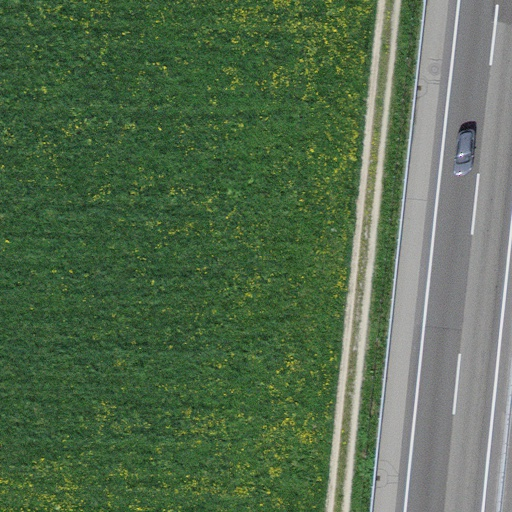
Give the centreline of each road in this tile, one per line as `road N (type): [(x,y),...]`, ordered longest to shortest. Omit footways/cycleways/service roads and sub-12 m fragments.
road 1 (track): [(390,0),(337,511)]
road 2 (motorway): [(497,0),(444,511)]
